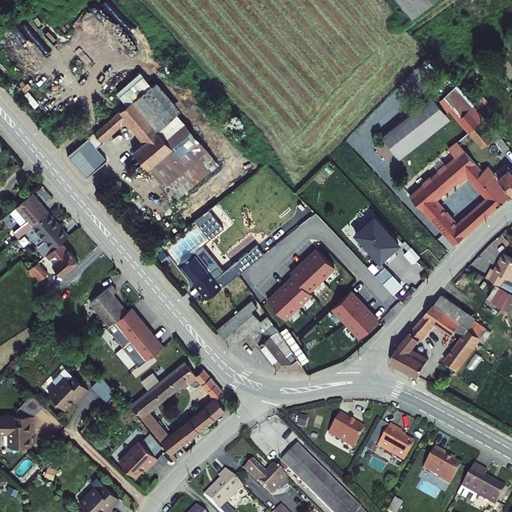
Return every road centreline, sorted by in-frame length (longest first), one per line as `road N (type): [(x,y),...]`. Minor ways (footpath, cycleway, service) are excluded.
road 1 (secondary): [(270,382),(215,351),(0,101)]
road 2 (secondary): [(0,119),(215,366),(262,393)]
road 3 (tertiary): [(511,210),(471,245),(359,382)]
road 4 (secondary): [(359,382),(414,396),(511,450)]
road 5 (residential): [(148,511),(262,393)]
